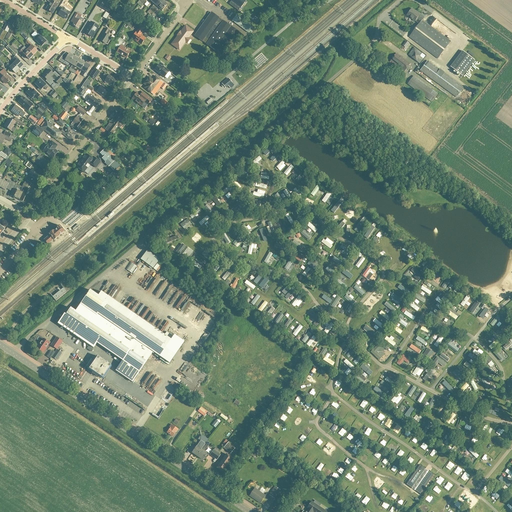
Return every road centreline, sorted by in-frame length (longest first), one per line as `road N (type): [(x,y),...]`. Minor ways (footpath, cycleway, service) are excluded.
road 1 (unclassified): [(14,353),(374,42),(387,10)]
road 2 (tertiary): [(249,511),(14,353)]
road 3 (residential): [(25,218),(132,77)]
